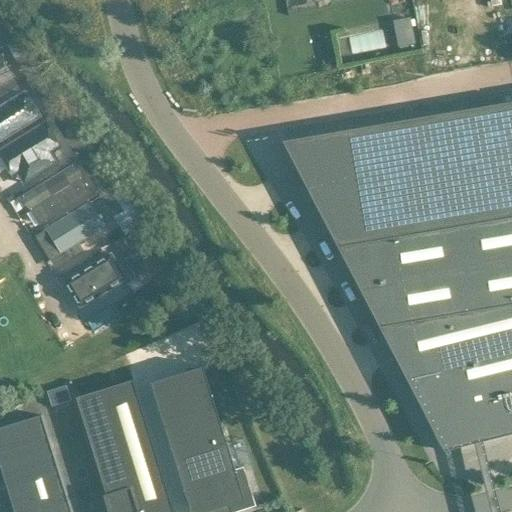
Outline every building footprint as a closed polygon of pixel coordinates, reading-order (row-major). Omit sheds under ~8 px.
[(0,48),(14,40),(0,16),(0,48)] [(392,22),(397,48),(415,45),(410,19),(392,22)] [(15,59),(28,79),(38,73),(25,52),(15,59)] [(1,53),(0,53),(0,96),(17,85),(12,76),(14,75),(1,53)] [(36,93),(49,114),(74,154),(81,150),(83,153),(88,150),(90,153),(97,148),(94,143),(97,142),(90,130),(87,132),(81,122),(72,128),(46,87),(36,93)] [(0,142),(42,117),(26,91),(0,106),(0,142)] [(511,102),(283,142),(444,452),(511,435),(511,102)] [(0,150),(0,159),(12,178),(17,174),(24,185),(59,163),(52,153),(61,147),(46,122),(0,150)] [(78,159),(92,184),(95,182),(103,177),(94,163),(88,153),(78,159)] [(102,158),(94,163),(103,177),(95,182),(101,193),(109,188),(117,183),(102,158)] [(53,177),(21,197),(28,207),(40,225),(60,213),(91,193),(73,164),(53,177)] [(99,194),(120,228),(140,216),(124,189),(113,195),(109,188),(101,193),(99,194)] [(46,231),(37,237),(51,259),(60,253),(65,261),(83,250),(78,243),(104,227),(90,203),(46,230),(46,231)] [(114,243),(135,277),(145,271),(124,237),(114,243)] [(65,283),(80,307),(126,279),(110,254),(65,283)] [(143,349),(128,350),(130,372),(145,370),(143,349)] [(151,383),(190,511),(208,511),(228,506),(229,511),(236,511),(255,506),(243,468),(233,471),(201,368),(151,383)] [(106,495),(103,496),(108,511),(173,511),(133,381),(76,398),(106,495)] [(66,386),(47,392),(52,406),(70,401),(66,386)] [(71,511),(42,416),(0,428),(0,464),(13,506),(5,509),(6,511),(71,511)]
